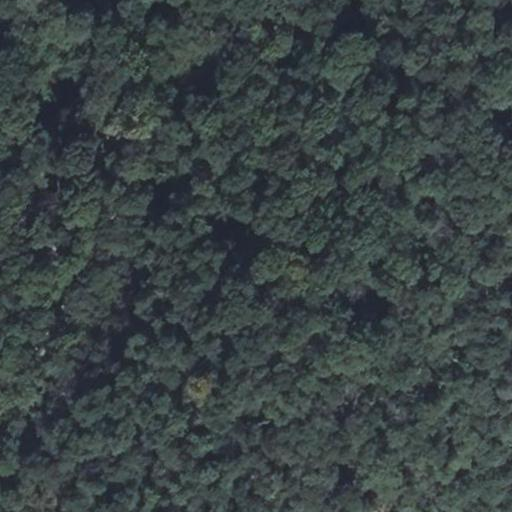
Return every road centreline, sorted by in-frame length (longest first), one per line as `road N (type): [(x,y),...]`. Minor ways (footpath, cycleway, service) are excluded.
road 1 (track): [(241,0),(223,86),(174,101),(88,211),(68,294),(0,430)]
road 2 (track): [(0,270),(18,236),(89,167),(107,55),(149,23),(160,0)]
